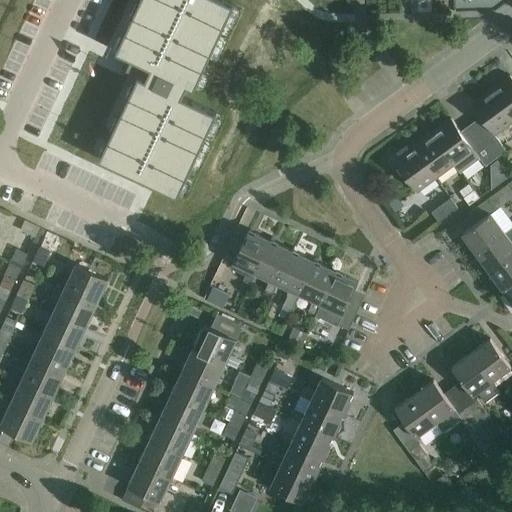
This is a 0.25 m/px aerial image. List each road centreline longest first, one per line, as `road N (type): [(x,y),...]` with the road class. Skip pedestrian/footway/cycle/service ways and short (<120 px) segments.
road 1 (residential): [(409,267),(346,182),(346,147),(511,24)]
road 2 (residential): [(409,267),(379,348),(436,305)]
road 3 (residential): [(33,482),(60,476),(118,361)]
road 4 (residential): [(127,229),(0,169)]
